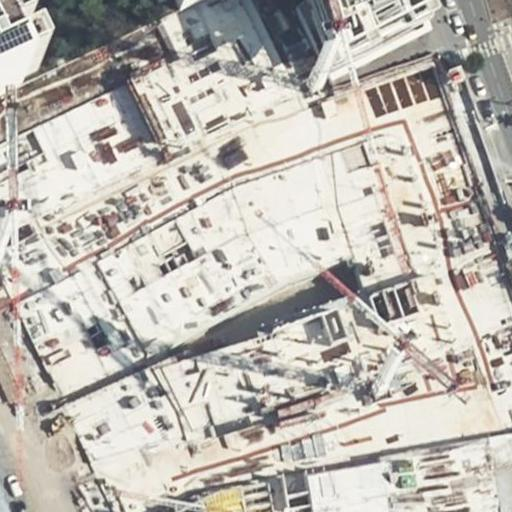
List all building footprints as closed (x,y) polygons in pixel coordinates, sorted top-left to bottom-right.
[(147,0),(157,22),(204,0),(147,0)] [(410,0),(300,0),(302,4),(294,9),(325,74),(418,22),(410,0)] [(0,8),(0,96),(35,81),(0,8)] [(30,234),(32,237),(0,250),(0,260),(9,282),(59,262),(45,228),(30,234)] [(177,401),(68,371),(88,511),(170,511),(236,502),(237,511),(250,511),(250,505),(253,493),(272,490),(274,483),(271,462),(225,449),(216,450),(213,427),(140,407),(177,401)]
